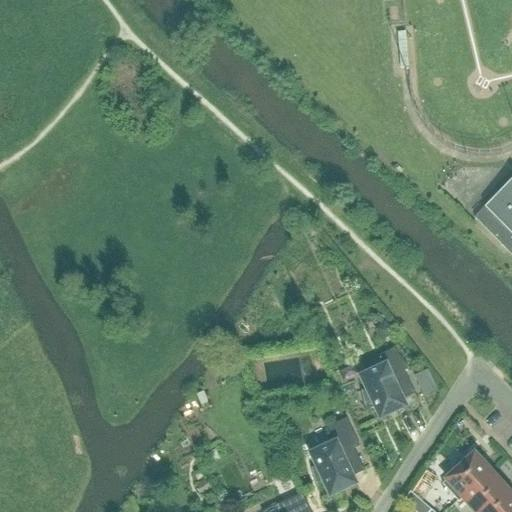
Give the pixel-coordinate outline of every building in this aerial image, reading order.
[(511,181),(474,219),(511,257),(511,181)] [(360,379),(366,391),(362,393),(362,392),(360,392),(364,408),(365,408),(365,407),(372,405),(380,421),(405,409),(401,401),(414,395),(404,373),(406,371),(407,371),(408,371),(392,351),(379,357),(384,368),(360,379)] [(426,373),(415,378),(422,393),(435,388),(431,380),(427,372),(426,373)] [(209,401),(219,421),(237,413),(228,392),(209,401)] [(310,457),(316,469),(312,471),(312,470),(310,470),(314,485),(315,485),(315,484),(323,483),(330,498),(355,486),(351,478),(364,472),(354,451),(359,448),(346,420),(327,429),(334,445),(310,457)] [(458,504),(463,500),(462,499),(492,472),(479,458),(477,459),(474,456),(442,485),(458,504)] [(462,499),(463,500),(473,511),(482,511),(505,491),(499,484),(501,482),(492,472),(462,499)] [(255,475),(244,481),(250,495),(262,490),(255,475)] [(482,511),(511,511),(511,497),(511,498),(505,491),(482,511)] [(277,506),(279,511),(309,511),(302,495),(277,506)]
